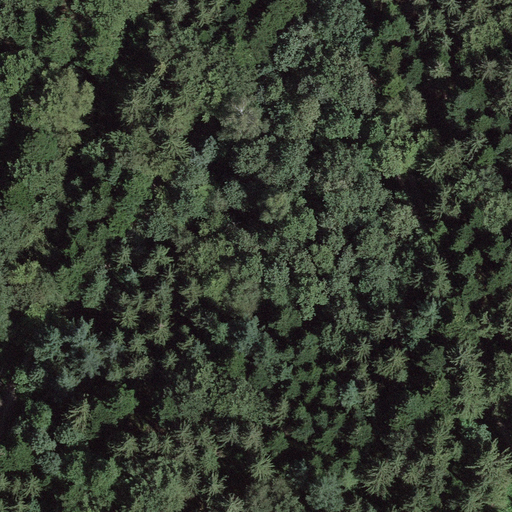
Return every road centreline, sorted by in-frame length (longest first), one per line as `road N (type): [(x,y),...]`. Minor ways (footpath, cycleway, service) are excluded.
road 1 (track): [(0,404),(9,371),(238,94),(304,0)]
road 2 (track): [(325,0),(511,459)]
